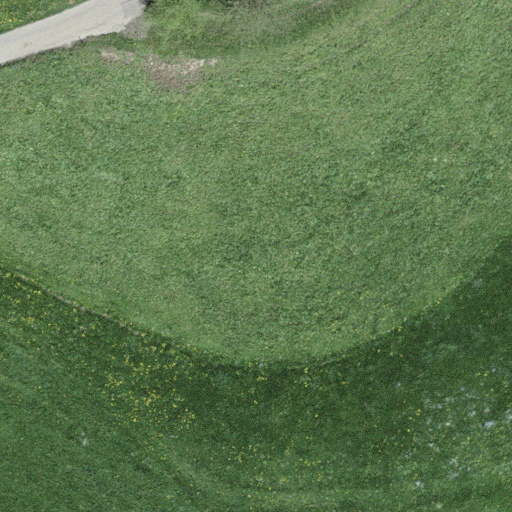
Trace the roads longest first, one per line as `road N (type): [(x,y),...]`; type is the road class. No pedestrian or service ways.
road 1 (track): [(72,20),(143,33),(250,28),(337,0)]
road 2 (unclassified): [(0,47),(121,0)]
